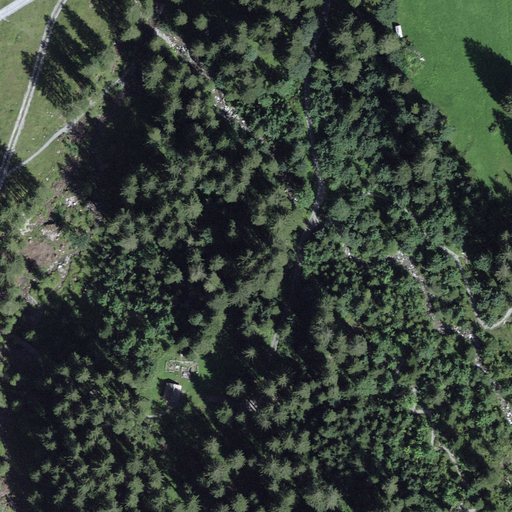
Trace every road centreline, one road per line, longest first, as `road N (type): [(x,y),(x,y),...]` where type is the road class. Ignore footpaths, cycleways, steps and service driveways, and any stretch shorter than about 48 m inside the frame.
road 1 (track): [(327,0),(306,99),(322,194),(257,397)]
road 2 (track): [(63,0),(0,177)]
